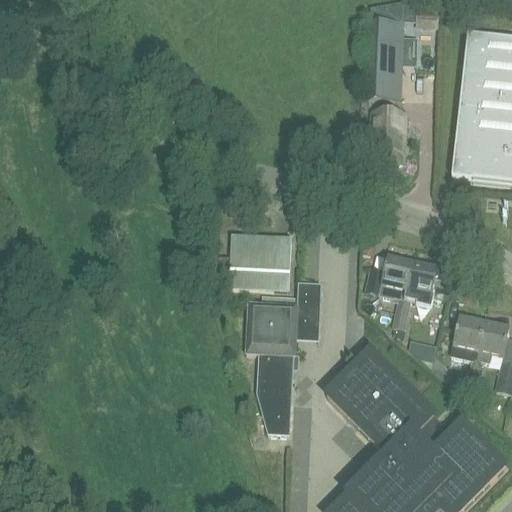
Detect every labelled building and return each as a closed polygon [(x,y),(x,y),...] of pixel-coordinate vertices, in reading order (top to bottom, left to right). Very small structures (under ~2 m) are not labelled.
[(437,14),(417,13),(416,28),(416,30),(436,30),(437,19),(437,14)] [(402,30),(370,29),(367,102),(399,103),(402,30)] [(511,191),(511,46),(466,42),(451,185),(511,191)] [(399,170),(400,156),(403,156),(403,145),(400,145),(401,139),(400,139),(401,121),(372,120),(372,138),(371,138),(371,150),(373,150),(373,169),(385,169),(384,173),(396,173),(396,170),(399,170)] [(217,262),(215,292),(288,295),(291,244),(231,241),(230,263),(217,262)] [(380,291),(392,294),(391,302),(398,304),(404,305),(405,297),(412,269),(386,263),(380,291)] [(437,274),(412,269),(405,297),(404,305),(409,306),(416,308),(416,310),(430,313),(433,301),(431,301),(437,274)] [(248,310),(245,359),(258,360),(256,400),(267,440),(289,441),(293,362),(294,362),(296,331),(318,332),(320,290),(297,289),(297,302),(262,301),(261,311),(248,310)] [(377,293),(364,290),(359,313),(371,316),(377,293)] [(395,318),(406,320),(409,306),(404,305),(398,304),(395,318)] [(406,320),(395,318),(391,332),(402,335),(406,320)] [(483,328),(458,322),(449,361),(471,366),(472,364),(475,365),(477,356),(483,328)] [(483,328),(477,356),(475,365),(481,366),(489,368),(490,359),(502,362),(508,334),(483,328)] [(461,429),(451,439),(369,358),(326,401),(387,463),(337,511),(465,511),(505,472),(461,429)] [(467,376),(466,378),(477,380),(481,366),(475,365),(472,364),(471,366),(469,376),(467,376)] [(511,369),(500,366),(494,394),(511,398),(511,392),(511,369)] [(477,380),(466,378),(463,392),(474,394),(477,380)] [(72,486),(73,506),(87,506),(86,486),(72,486)]
